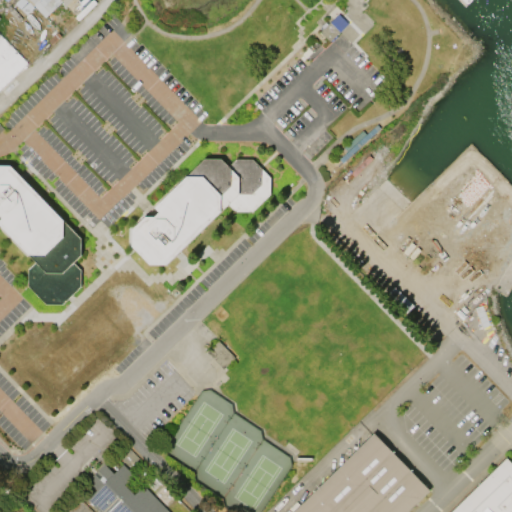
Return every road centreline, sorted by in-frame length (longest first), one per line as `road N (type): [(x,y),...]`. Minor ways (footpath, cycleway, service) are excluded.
road 1 (residential): [(256,126),(313,178),(313,195),(120,383),(97,393),(47,441)]
road 2 (residential): [(92,398),(200,511)]
